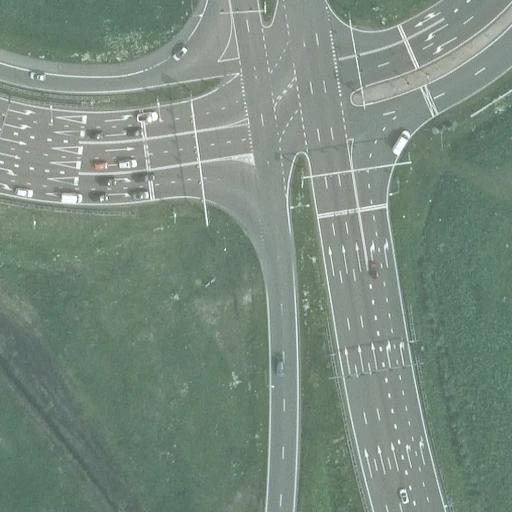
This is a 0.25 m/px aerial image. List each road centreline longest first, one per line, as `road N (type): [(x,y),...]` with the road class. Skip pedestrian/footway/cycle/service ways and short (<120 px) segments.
road 1 (motorway): [(393,511),(324,126)]
road 2 (motorway): [(264,137),(282,342),(278,511)]
road 3 (motorway): [(0,146),(93,159),(264,137)]
road 4 (motorway): [(253,66),(105,86),(0,73)]
road 5 (primary): [(324,126),(428,103),(511,48)]
road 6 (primary): [(457,0),(401,34),(314,54)]
